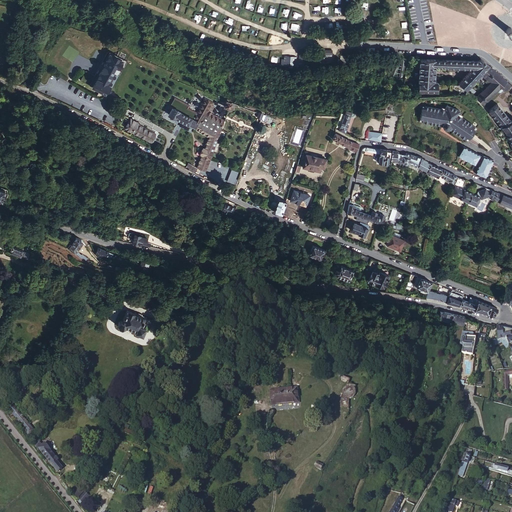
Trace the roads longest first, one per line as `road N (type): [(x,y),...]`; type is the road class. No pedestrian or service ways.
road 1 (residential): [(511,325),(223,268),(0,210)]
road 2 (tertiary): [(0,80),(235,199),(338,240)]
road 3 (residential): [(338,240),(360,142),(414,151),(511,193)]
road 4 (tertiary): [(338,240),(501,304),(511,319)]
road 5 (residential): [(511,77),(479,52),(337,43)]
road 6 (tertiary): [(0,414),(78,511)]
